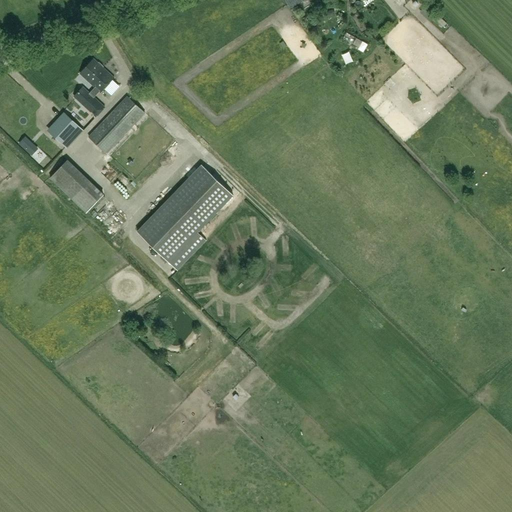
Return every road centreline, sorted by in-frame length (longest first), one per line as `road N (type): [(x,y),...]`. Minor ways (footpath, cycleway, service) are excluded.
road 1 (tertiary): [(0,57),(149,0)]
road 2 (unknown): [(95,22),(136,92),(173,124),(184,149)]
